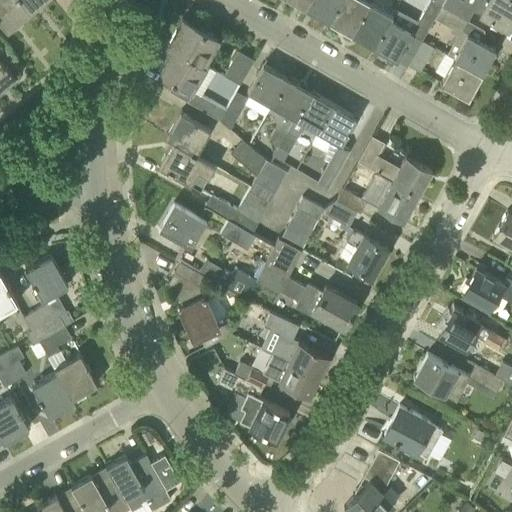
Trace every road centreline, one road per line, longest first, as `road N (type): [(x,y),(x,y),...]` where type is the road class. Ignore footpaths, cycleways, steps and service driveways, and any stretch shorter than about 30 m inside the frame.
road 1 (residential): [(265,511),(316,468),(492,152)]
road 2 (residential): [(492,152),(219,0)]
road 3 (residential): [(163,389),(96,191)]
road 4 (residential): [(96,191),(91,106),(112,0)]
road 5 (residential): [(0,482),(163,389)]
road 6 (residential): [(264,511),(163,389)]
